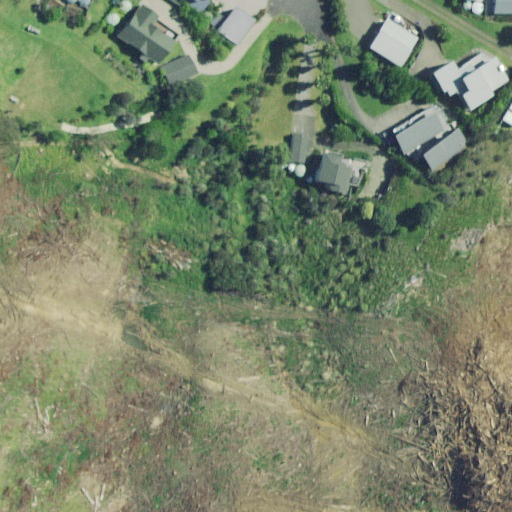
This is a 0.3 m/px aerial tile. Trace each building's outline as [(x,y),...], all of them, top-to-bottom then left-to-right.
[(181,0),(199,13),(206,3),(202,0),(181,0)] [(511,0),(492,0),(493,5),(488,5),(489,16),(511,15),(511,0)] [(155,18),(138,6),(116,36),(155,65),(176,36),(166,28),(160,36),(148,27),(155,18)] [(415,39),(383,20),(366,48),(399,68),(415,39)] [(196,74),(185,55),(160,70),(171,88),(196,74)] [(507,81),(490,58),(471,71),(465,63),(452,72),(446,63),(428,75),(444,98),(453,92),(467,111),(488,96),(487,95),(507,81)] [(511,115),(506,112),(501,121),(511,126),(511,115)] [(442,131),(432,114),(391,137),(401,155),(442,131)] [(463,148),(451,131),(418,155),(430,172),(463,148)] [(306,136),(292,135),(289,162),(304,164),(306,136)] [(349,161),(317,155),(312,182),(329,185),(328,192),(343,194),(349,161)]
